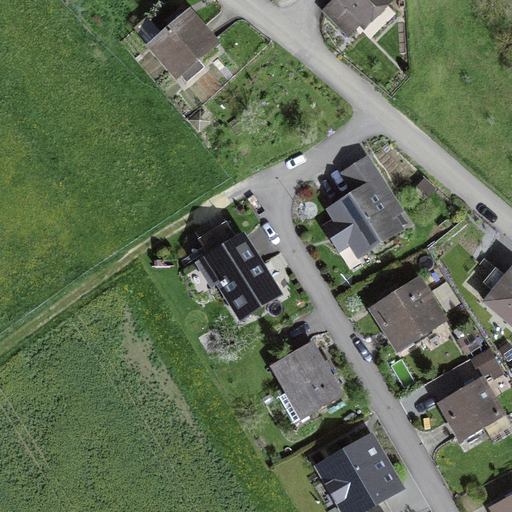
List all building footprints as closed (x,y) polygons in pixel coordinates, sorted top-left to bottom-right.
[(381,0),(314,0),(320,6),(308,17),(336,45),(381,0)] [(167,5),(125,40),(163,84),(204,49),(167,5)] [(320,226),(309,233),(325,259),(336,253),(344,265),(391,234),(382,221),(391,216),(356,161),(325,181),(337,199),(312,215),(320,226)] [(197,296),(205,292),(226,327),(270,302),(232,237),(180,268),(197,296)] [(480,262),(460,286),(511,330),(511,271),(503,282),(480,262)] [(408,281),(355,313),(382,357),(435,326),(408,281)] [(298,347),(256,371),(287,424),(328,400),(298,347)] [(472,384),(425,410),(447,448),(471,435),(478,447),(500,435),(472,384)] [(356,449),(313,473),(334,511),(357,511),(383,497),(356,449)] [(511,511),(511,495),(479,511),(511,511)]
